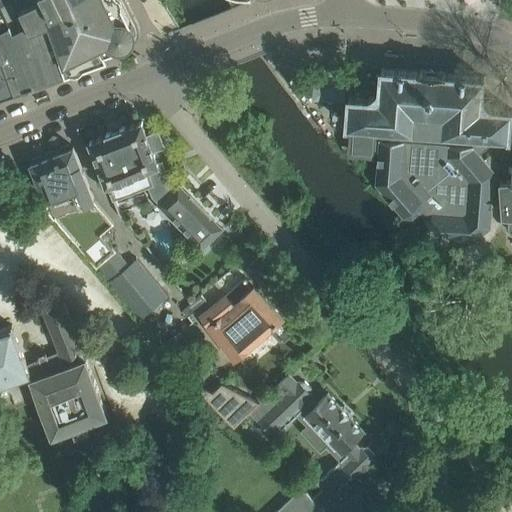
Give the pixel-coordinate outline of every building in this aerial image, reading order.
[(0,0),(0,46),(14,90),(66,71),(108,56),(105,51),(126,43),(127,43),(128,42),(129,42),(129,41),(130,41),(130,40),(131,40),(131,39),(132,39),(132,38),(133,38),(133,37),(133,36),(134,36),(134,35),(134,34),(134,33),(134,32),(135,32),(135,31),(135,30),(135,29),(134,28),(134,27),(134,26),(134,25),(121,0),(0,0)] [(0,94),(14,90),(0,46),(0,94)] [(379,151),(376,182),(404,214),(414,215),(414,214),(420,210),(426,217),(425,217),(426,218),(425,227),(424,227),(431,235),(476,239),(491,226),(495,171),(479,153),(494,142),(494,136),(510,137),(511,111),(511,109),(492,107),(489,106),(484,100),(483,97),(484,77),(446,74),(446,72),(421,70),(420,72),(382,69),(380,89),(379,91),(372,97),(369,98),(349,96),(347,124),(354,125),(352,151),(373,152),(373,151),(379,151)] [(210,216),(191,196),(179,184),(175,188),(169,182),(164,169),(159,171),(157,164),(159,163),(158,161),(157,161),(153,150),(165,146),(159,130),(147,134),(143,123),(142,121),(140,122),(125,127),(125,126),(106,133),(107,135),(92,140),(91,140),(90,141),(91,143),(106,181),(106,182),(107,184),(108,183),(113,198),(115,197),(112,192),(115,191),(113,186),(111,187),(109,182),(146,168),(152,182),(149,183),(154,195),(161,202),(159,204),(199,245),(202,248),(222,228),(221,227),(220,227),(212,218),(210,216)] [(95,200),(81,165),(74,146),(31,163),(50,211),(140,317),(167,295),(136,258),(129,265),(102,233),(114,222),(95,199),(95,200)] [(511,179),(500,181),(500,183),(502,203),(503,214),(508,215),(507,227),(511,232),(511,179)] [(250,347),(270,329),(283,317),(254,287),(235,305),(226,296),(202,315),(235,358),(250,347)] [(201,294),(183,310),(188,316),(206,300),(201,294)] [(82,359),(80,352),(83,351),(63,298),(42,306),(60,351),(28,364),(12,324),(0,329),(0,383),(28,372),(53,435),(73,427),(76,434),(89,429),(86,422),(107,414),(86,358),(82,359)] [(298,382),(289,373),(259,402),(250,411),(274,436),(302,409),(346,455),(317,482),(323,488),(313,498),(302,487),(275,511),(325,511),(321,507),(331,497),(337,503),(361,480),(357,476),(374,460),(373,459),(374,454),(368,447),(364,449),(362,447),(361,449),(353,441),(364,431),(351,417),(349,415),(351,413),(344,405),(342,407),(340,405),(328,392),(317,403),(310,395),(311,394),(299,381),(298,382)] [(250,411),(259,402),(222,383),(213,391),(206,388),(201,393),(234,426),(250,411)]
